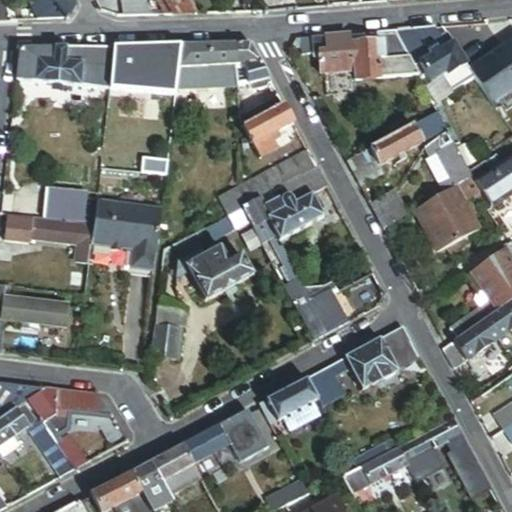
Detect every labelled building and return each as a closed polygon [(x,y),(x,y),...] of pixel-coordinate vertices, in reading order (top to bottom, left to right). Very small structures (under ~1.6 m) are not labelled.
[(120,0),(123,17),(152,17),(141,0),(120,0)] [(165,0),(141,0),(152,17),(171,16),(165,0)] [(196,15),(187,0),(165,0),(171,16),(196,15)] [(441,39),(435,29),(395,32),(413,68),(419,65),(429,83),(444,75),(446,78),(465,66),(459,56),(446,36),(441,39)] [(413,68),(395,32),(375,34),(376,44),(353,46),(348,42),(348,36),(295,40),(291,48),(302,48),(302,55),(319,54),(321,75),(354,73),(355,82),(418,77),(413,68)] [(511,44),(470,72),(494,107),(511,94),(511,44)] [(237,65),(235,46),(181,47),(176,88),(186,89),(190,75),(237,74),(237,65)] [(250,46),(235,46),(237,65),(246,65),(246,73),(248,89),(252,92),(267,89),(268,85),(271,85),(250,46)] [(176,88),(181,47),(115,49),(110,90),(110,96),(139,99),(140,93),(175,97),(176,88)] [(115,49),(19,51),(15,85),(110,90),(115,49)] [(246,65),(237,65),(237,74),(246,73),(246,65)] [(511,94),(494,107),(498,113),(511,102),(511,94)] [(283,107),(278,99),(240,120),(241,130),(243,129),(283,107)] [(293,126),(283,107),(243,129),(253,147),(260,161),(277,151),(270,138),(293,126)] [(440,138),(448,134),(437,113),(414,126),(423,144),(425,143),(438,136),(440,138)] [(423,144),(414,126),(371,150),(380,167),(423,144)] [(469,173),(448,134),(440,138),(427,146),(433,158),(426,162),(444,194),(455,188),(471,178),(469,173)] [(427,146),(440,138),(438,136),(425,143),(427,146)] [(380,167),(371,150),(347,163),(360,188),(384,175),(380,167)] [(307,153),(244,186),(254,205),(259,202),(282,189),(317,171),(307,153)] [(133,159),(103,155),(101,168),(107,168),(131,172),(133,159)] [(497,156),(469,173),(471,178),(491,209),(511,195),(511,158),(503,164),(497,156)] [(166,177),(168,164),(133,159),(131,172),(166,177)] [(327,190),(317,171),(282,189),(287,198),(289,202),(293,200),(296,206),(312,198),(327,190)] [(254,205),(244,186),(234,191),(244,210),(254,205)] [(479,232),(455,188),(444,194),(414,212),(437,254),(479,232)] [(47,191),(44,221),(79,224),(82,194),(47,191)] [(407,217),(395,194),(371,208),(384,231),(407,217)] [(287,198),(264,210),(269,220),(286,211),(283,206),(289,202),(287,198)] [(315,205),(312,198),(296,206),(286,211),(269,220),(268,221),(279,243),(323,220),(319,212),(324,210),(320,202),(315,205)] [(293,200),(289,202),(283,206),(286,211),(296,206),(293,200)] [(162,212),(96,202),(91,228),(90,247),(133,253),(130,271),(154,274),(162,212)] [(254,205),(244,210),(243,210),(249,224),(252,229),(268,221),(269,220),(264,210),(259,202),(254,205)] [(249,224),(243,210),(228,218),(235,231),(249,224)] [(75,262),(88,263),(90,247),(91,228),(7,221),(5,243),(29,245),(30,239),(76,244),(75,262)] [(229,238),(221,222),(205,230),(213,246),(229,238)] [(511,257),(507,247),(499,252),(501,255),(466,280),(477,296),(475,304),(480,311),(450,332),(457,342),(486,322),(511,303),(511,257)] [(300,283),(282,248),(275,251),(294,286),(300,283)] [(249,286),(239,263),(234,265),(233,262),(223,266),(218,254),(183,269),(199,307),(249,286)] [(379,286),(373,275),(363,280),(369,292),(379,286)] [(327,287),(305,291),(307,296),(311,304),(331,294),(333,296),(337,294),(332,284),(327,287)] [(0,322),(22,325),(21,330),(40,333),(41,326),(65,329),(67,308),(3,301),(4,289),(0,288),(0,322)] [(305,291),(290,299),(292,304),(307,296),(305,291)] [(292,304),(313,344),(348,326),(333,296),(331,294),(311,304),(307,296),(292,304)] [(511,303),(486,322),(499,341),(511,331),(511,303)] [(168,312),(157,310),(151,359),(178,362),(182,330),(166,328),(168,312)] [(457,342),(443,351),(454,372),(499,341),(486,322),(457,342)] [(402,330),(306,382),(317,403),(322,412),(345,400),(334,381),(350,372),(363,394),(398,375),(397,373),(389,358),(411,346),(402,330)] [(419,361),(411,346),(389,358),(397,373),(419,361)] [(317,403),(306,382),(259,408),(270,429),(317,403)] [(46,391),(0,385),(0,423),(27,405),(46,391)] [(99,398),(46,391),(27,405),(74,473),(87,466),(68,437),(60,443),(57,438),(68,431),(70,415),(114,420),(99,398)] [(74,473),(27,405),(0,423),(0,457),(1,460),(16,449),(11,441),(29,430),(61,479),(74,473)] [(270,429),(259,408),(237,420),(241,427),(253,420),(263,438),(272,433),(270,429)] [(504,433),(511,427),(511,412),(497,422),(504,433)] [(466,446),(453,422),(398,451),(408,470),(415,485),(426,479),(416,460),(446,445),(451,454),(466,446)] [(127,444),(115,427),(104,434),(115,450),(127,444)] [(227,433),(224,427),(182,449),(193,468),(230,448),(223,435),(227,433)] [(393,442),(351,464),(355,473),(398,451),(393,442)] [(193,468),(182,449),(151,466),(167,496),(199,479),(193,468)] [(408,470),(398,451),(355,473),(343,480),(352,499),(408,470)] [(167,496),(151,466),(130,477),(149,511),(170,501),(167,496)] [(149,511),(130,477),(91,498),(97,511),(149,511)] [(270,511),(280,511),(307,498),(301,486),(266,504),(270,511)] [(491,511),(499,508),(492,494),(483,499),(490,511),(491,511)] [(343,511),(336,499),(312,511),(343,511)]
